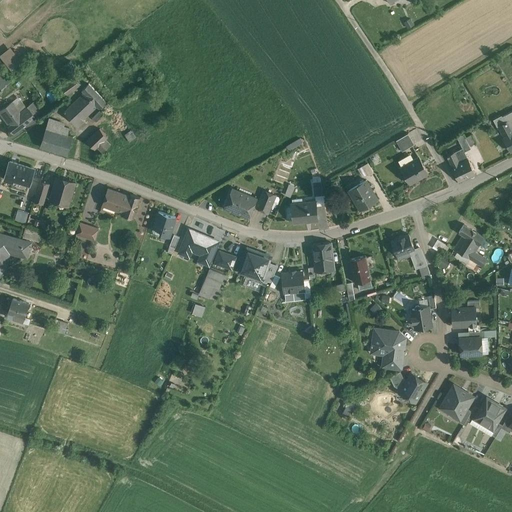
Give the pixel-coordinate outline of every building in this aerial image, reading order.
[(9,49),(2,55),(14,69),(21,63),(9,49)] [(71,60),(58,70),(63,76),(76,66),(71,60)] [(13,82),(3,69),(0,70),(0,87),(2,90),(11,84),(13,82)] [(66,89),(79,80),(76,76),(63,85),(66,89)] [(66,90),(69,94),(84,84),(81,80),(66,90)] [(106,101),(89,83),(82,90),(85,92),(98,106),(100,108),(106,101)] [(2,90),(0,91),(0,93),(4,98),(15,89),(11,84),(2,90)] [(85,92),(64,112),(78,127),(85,120),(84,119),(98,106),(85,92)] [(27,108),(21,100),(15,105),(20,113),(27,108)] [(12,102),(0,110),(0,111),(10,125),(23,116),(20,113),(15,105),(12,102)] [(41,112),(34,102),(28,107),(36,116),(41,112)] [(27,108),(20,113),(23,116),(10,125),(8,127),(14,133),(36,116),(28,107),(27,108)] [(97,121),(104,114),(100,109),(93,116),(97,121)] [(511,111),(502,117),(505,122),(508,121),(511,127),(511,111)] [(502,116),(494,120),(497,126),(498,126),(505,122),(502,117),(502,116)] [(64,123),(49,119),(47,127),(62,132),(64,126),(64,123)] [(505,122),(498,126),(504,137),(511,132),(511,127),(508,121),(505,122)] [(70,128),(64,126),(62,132),(68,134),(70,128)] [(62,132),(47,127),(41,146),(67,155),(73,136),(68,134),(62,132)] [(100,127),(86,139),(95,149),(98,146),(103,152),(111,143),(107,138),(109,136),(100,127)] [(466,133),(459,135),(463,147),(478,141),(474,132),(467,135),(466,133)] [(511,132),(504,137),(503,137),(511,152),(511,151),(511,132)] [(409,133),(396,140),(403,151),(415,144),(409,133)] [(455,152),(448,156),(453,167),(462,162),(460,158),(463,156),(460,150),(455,152)] [(419,157),(401,167),(410,184),(429,173),(419,157)] [(475,173),(469,159),(462,162),(453,167),(452,167),(459,181),(475,173)] [(34,168),(10,160),(5,179),(13,182),(14,179),(30,184),(34,168)] [(368,163),(363,166),(369,176),(374,173),(368,163)] [(75,182),(58,177),(51,198),(68,204),(75,182)] [(367,180),(349,190),(360,210),(378,199),(367,180)] [(48,184),(41,182),(37,195),(44,198),(48,184)] [(321,182),(313,182),(315,196),(323,195),(321,182)] [(231,187),(223,206),(225,207),(226,206),(233,189),(233,188),(231,187)] [(257,198),(233,188),(233,189),(237,191),(230,208),(226,206),(225,207),(249,217),(257,198)] [(130,196),(108,189),(103,205),(124,212),(130,196)] [(233,189),(226,206),(230,208),(237,191),(233,189)] [(276,195),(264,190),(257,208),(269,213),(276,195)] [(130,196),(124,212),(123,214),(133,218),(140,197),(131,194),(130,196)] [(316,202),(292,204),(294,222),(318,220),(316,202)] [(107,213),(109,207),(102,205),(100,211),(107,213)] [(29,212),(18,209),(15,219),(26,223),(29,212)] [(176,217),(159,211),(154,228),(162,230),(160,234),(170,237),(176,217)] [(99,228),(81,222),(77,234),(95,240),(99,228)] [(484,237),(464,224),(459,232),(463,235),(454,249),(471,259),(475,252),(484,237)] [(205,232),(189,225),(178,252),(190,257),(193,251),(200,254),(198,260),(210,265),(221,239),(205,232)] [(31,241),(0,232),(0,263),(6,265),(10,250),(27,255),(31,241)] [(409,234),(391,240),(397,255),(415,249),(409,234)] [(180,237),(174,235),(170,246),(175,248),(180,237)] [(331,242),(313,245),(316,267),(316,271),(335,269),(331,242)] [(247,248),(239,272),(263,280),(264,279),(269,263),(271,256),(260,252),(247,248)] [(421,249),(415,252),(421,267),(427,264),(421,249)] [(227,254),(220,251),(216,263),(232,268),(236,257),(227,254)] [(487,260),(475,252),(471,259),(483,266),(487,260)] [(365,256),(350,259),(355,282),(358,282),(371,279),(365,256)] [(439,263),(446,266),(450,259),(442,256),(439,263)] [(278,266),(269,263),(264,279),(271,282),(274,275),(278,266)] [(427,264),(421,267),(419,267),(423,278),(431,275),(427,264)] [(316,267),(309,268),(310,280),(317,279),(316,271),(316,267)] [(224,275),(210,268),(204,283),(213,287),(218,289),(224,275)] [(304,280),(303,270),(295,271),(295,270),(290,270),(287,271),(280,272),(282,294),(305,291),(304,280)] [(269,286),(275,289),(280,277),(274,275),(269,286)] [(371,279),(358,282),(360,290),(372,286),(371,279)] [(352,282),(346,283),(350,300),(355,299),(352,282)] [(213,287),(204,283),(199,294),(208,298),(213,287)] [(30,302),(13,297),(8,312),(15,314),(14,318),(23,321),(30,302)] [(203,315),(207,305),(197,302),(194,312),(203,315)] [(429,306),(420,308),(420,306),(419,305),(416,306),(415,307),(415,308),(412,309),(414,316),(412,316),(413,321),(415,321),(415,326),(418,325),(419,328),(424,327),(423,324),(432,323),(429,306)] [(468,307),(453,307),(454,325),(468,325),(476,324),(475,307),(475,306),(468,307)] [(66,332),(69,321),(61,319),(58,329),(66,332)] [(399,331),(375,327),(372,350),(374,352),(384,353),(383,365),(401,368),(402,367),(406,337),(399,331)] [(469,337),(461,337),(462,354),(482,353),(481,337),(481,336),(469,337)] [(401,370),(390,376),(394,385),(401,389),(408,379),(404,377),(401,370)] [(427,382),(412,372),(401,389),(400,391),(416,401),(427,382)] [(473,395),(455,384),(445,400),(447,400),(443,407),(459,417),(460,418),(467,407),(473,395)] [(505,408),(487,397),(480,407),(475,417),(472,422),(490,433),(493,428),(494,428),(498,421),(505,408)] [(352,415),(357,400),(349,398),(345,413),(352,415)] [(475,404),(472,410),(467,418),(469,420),(472,422),(475,417),(480,407),(475,404)] [(472,410),(467,407),(460,418),(459,417),(458,420),(464,424),(464,423),(467,418),(472,410)] [(511,414),(509,413),(503,424),(501,427),(510,432),(511,427),(511,425),(510,424),(511,421),(511,414)] [(503,424),(498,421),(494,428),(493,428),(490,433),(496,436),(501,427),(503,424)]
